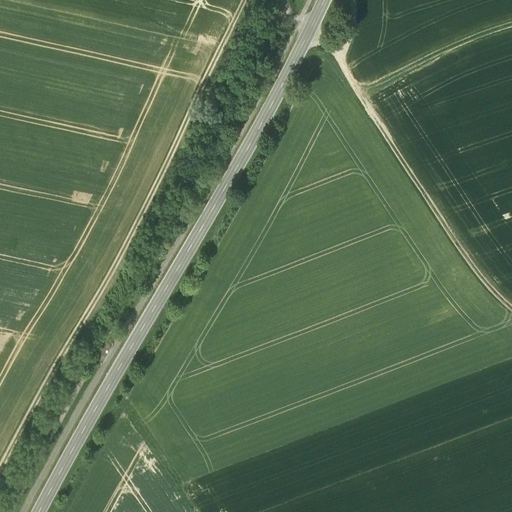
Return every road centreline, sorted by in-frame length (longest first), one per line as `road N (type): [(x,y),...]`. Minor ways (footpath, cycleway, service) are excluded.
road 1 (secondary): [(38,511),(277,94),(322,0)]
road 2 (track): [(277,10),(236,104),(10,511)]
road 3 (track): [(0,467),(141,213),(243,0)]
road 4 (track): [(336,49),(395,149),(511,306)]
road 5 (track): [(364,99),(433,58),(511,28)]
road 6 (track): [(197,511),(127,408)]
